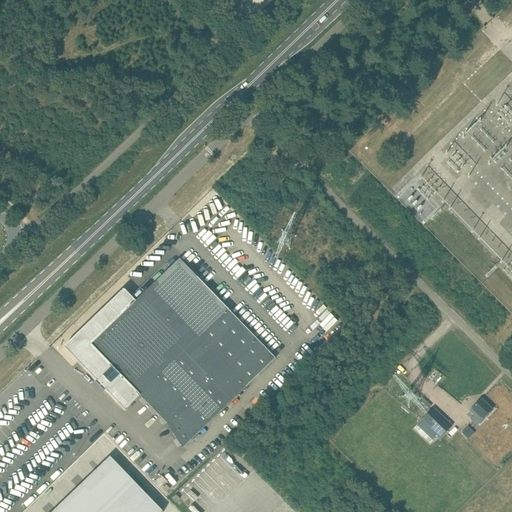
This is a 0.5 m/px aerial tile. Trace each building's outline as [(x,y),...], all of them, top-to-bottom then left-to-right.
[(97,380),(97,381),(98,381),(103,377),(110,384),(105,389),(106,390),(125,410),(137,398),(140,395),(167,424),(182,448),(276,358),(179,259),(135,302),(124,290),(65,347),(97,380)] [(470,411),(476,416),(476,417),(473,420),(478,425),(492,410),(481,399),(470,411)] [(421,421),(440,439),(452,426),(433,407),(421,421)] [(468,426),(461,433),(468,439),(474,433),(468,426)] [(223,456),(193,484),(212,505),(218,500),(222,504),(237,490),(235,487),(255,469),(234,446),(223,456)] [(163,511),(110,457),(52,511),(163,511)]
